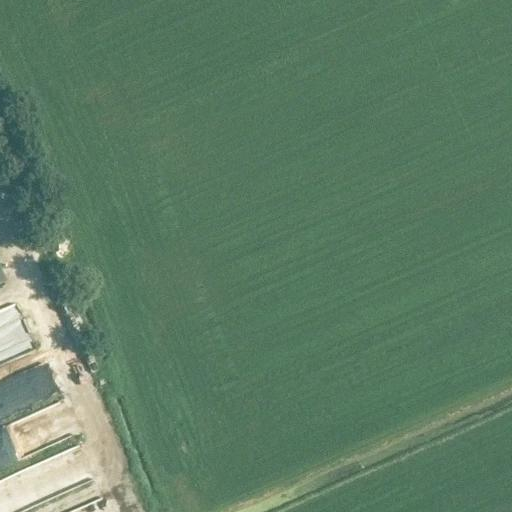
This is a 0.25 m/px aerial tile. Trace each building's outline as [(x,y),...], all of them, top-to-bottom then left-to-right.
[(0,313),(0,338),(25,328),(16,306),(0,313)] [(4,382),(12,403),(54,387),(46,365),(4,382)] [(0,423),(12,419),(0,388),(0,423)] [(0,471),(79,442),(68,412),(0,437),(0,471)] [(0,484),(0,511),(28,511),(94,484),(80,451),(0,484)]
